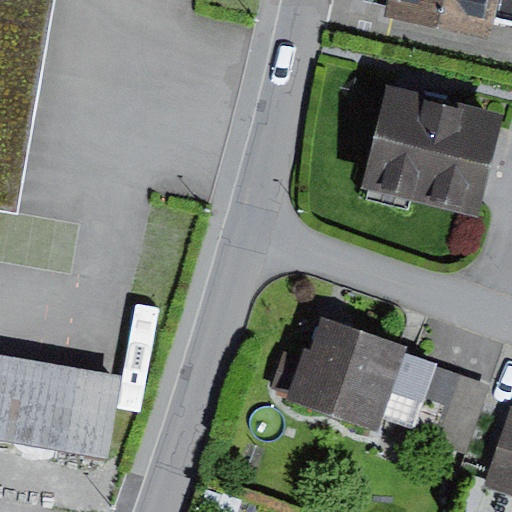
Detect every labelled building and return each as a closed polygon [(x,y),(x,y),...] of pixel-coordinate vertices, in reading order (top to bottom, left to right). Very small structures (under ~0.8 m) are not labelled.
[(0,0),(0,209),(17,213),(52,0),(0,0)] [(498,0),(494,22),(511,26),(511,0),(366,0),(366,3),(387,7),(388,0),(498,0)] [(489,44),(494,22),(498,0),(388,0),(387,7),(384,23),(489,44)] [(504,119),(389,91),(364,192),(478,221),(504,119)] [(410,349),(327,320),(317,348),(304,343),(282,404),(377,438),(383,421),(409,430),(432,366),(407,357),(410,349)] [(116,379),(0,359),(0,442),(103,459),(116,379)] [(488,387),(432,366),(409,430),(466,450),(488,387)] [(511,407),(482,491),(511,500),(511,407)]
